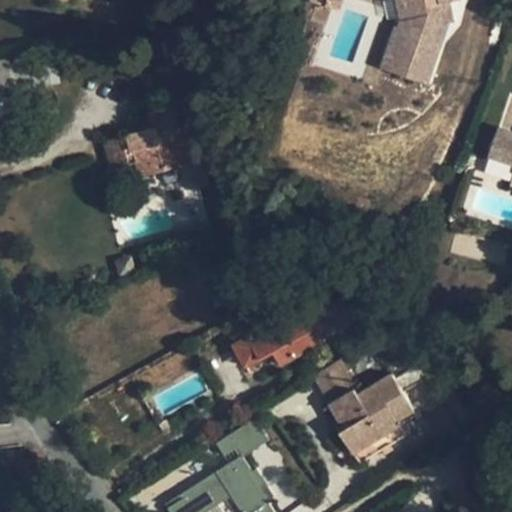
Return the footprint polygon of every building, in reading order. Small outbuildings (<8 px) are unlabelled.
[(342,0),(328,0),(327,4),(341,8),(342,0)] [(407,0),(411,17),(405,28),(391,69),(427,83),(442,41),(436,39),(441,23),(448,21),(454,21),(450,1),(455,0),(407,0)] [(407,0),(399,0),(403,19),(411,17),(407,0)] [(411,17),(403,19),(398,26),(405,28),(411,17)] [(448,21),(441,23),(436,39),(442,41),(448,21)] [(405,28),(398,26),(384,67),(391,69),(405,28)] [(0,112),(25,108),(15,59),(0,62),(0,112)] [(129,134),(106,140),(113,169),(137,162),(141,176),(197,161),(188,126),(206,121),(197,93),(180,98),(181,102),(150,110),(155,126),(129,134)] [(511,96),(509,96),(501,127),(511,129),(511,96)] [(511,130),(500,127),(491,154),(511,160),(511,130)] [(278,320),(249,336),(260,355),(273,348),(281,364),(325,340),(323,337),(344,326),(348,324),(354,321),(353,315),(351,309),(348,305),(343,301),(333,306),(332,306),(325,295),(305,305),(307,310),(280,325),(278,320)] [(405,325),(381,339),(399,370),(426,352),(408,328),(405,325)] [(432,349),(408,328),(426,352),(432,349)] [(260,355),(249,336),(233,344),(245,366),(261,358),(260,355)] [(261,358),(263,362),(272,357),(273,348),(260,355),(261,358)] [(273,348),(272,357),(277,366),(281,364),(273,348)] [(340,398),(356,388),(339,361),(321,372),(314,376),(331,403),(340,398)] [(377,383),(359,393),(356,388),(340,398),(355,422),(346,428),(342,430),(343,431),(359,458),(361,461),(408,434),(402,423),(400,419),(414,410),(392,374),(377,383)] [(443,405),(436,394),(430,398),(437,409),(443,405)] [(355,422),(340,398),(331,403),(346,428),(355,422)] [(458,425),(467,419),(455,398),(443,405),(455,427),(458,425)] [(455,427),(443,405),(437,409),(433,412),(445,433),(446,433),(455,427)] [(414,410),(400,419),(402,423),(417,414),(414,410)] [(243,452),(267,435),(254,416),(230,432),(229,431),(216,440),(225,452),(237,444),(243,452)] [(461,431),(458,425),(455,427),(446,433),(449,438),(461,431)] [(359,458),(343,431),(335,436),(352,463),(359,458)] [(446,433),(445,433),(430,443),(434,449),(446,441),(449,438),(446,433)] [(271,492),(256,467),(251,470),(241,454),(240,455),(238,453),(183,491),(186,495),(170,506),(174,511),(200,511),(231,491),(244,511),(277,511),(267,495),(271,492)]
